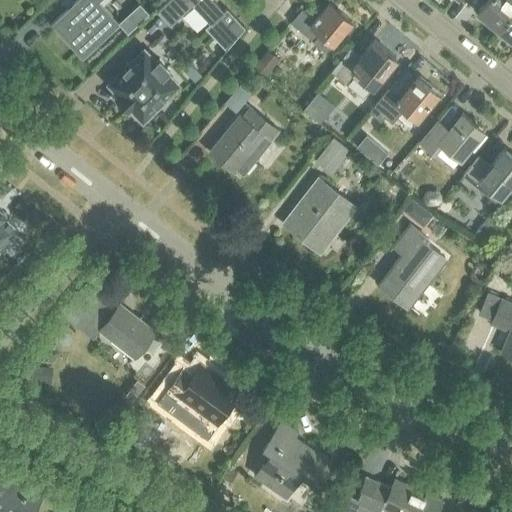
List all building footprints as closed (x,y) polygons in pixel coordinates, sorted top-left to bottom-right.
[(96,45),(94,43),(117,22),(96,0),(76,0),(50,23),(82,57),(96,45)] [(133,29),(147,5),(137,0),(135,0),(122,23),(133,29)] [(225,12),(224,11),(213,0),(167,0),(156,11),(157,12),(159,11),(170,23),(192,2),(212,23),(223,12),(224,13),(225,12)] [(511,0),(484,0),(477,10),(498,26),(511,8),(511,0)] [(334,42),(335,43),(353,20),(329,1),(315,17),(303,8),(292,22),(327,50),(334,42)] [(511,37),(511,8),(498,26),(511,37)] [(238,35),(245,26),(235,16),(235,17),(227,24),(237,35),(238,35)] [(370,88),(371,88),(396,56),(375,39),(362,55),(351,46),(332,70),(348,82),(350,79),(367,93),(370,88)] [(144,49),(109,83),(120,94),(117,98),(128,109),(129,108),(143,122),(166,99),(164,97),(177,84),(166,72),(170,68),(159,58),(156,61),(144,49)] [(279,59),(267,49),(254,64),(266,74),(279,59)] [(391,121),(404,106),(417,117),(438,92),(418,75),(400,97),(390,89),(371,111),(381,120),(385,116),(391,121)] [(238,109),(256,88),(244,78),(226,99),(238,109)] [(318,91),(305,107),(321,121),(335,104),(318,91)] [(241,113),(211,149),(235,169),(236,167),(241,172),(269,138),(278,128),(251,106),(243,115),(241,113)] [(439,120),(422,140),(448,161),(451,163),(453,163),(456,162),(457,162),(483,128),(462,111),(449,128),(439,120)] [(366,134),(356,146),(377,164),(387,152),(366,134)] [(349,149),(333,137),(315,160),(331,172),(349,149)] [(478,156),(464,174),(495,200),(511,179),(511,151),(504,145),(489,164),(478,156)] [(329,228),(334,232),(356,204),(318,175),(307,189),(308,191),(308,199),(298,200),(294,205),(298,208),(286,223),(315,246),(329,228)] [(426,192),(423,195),(423,201),(426,203),(439,202),(442,199),(441,194),(438,191),(426,192)] [(433,214),(412,197),(402,209),(423,226),(433,214)] [(0,246),(19,227),(9,217),(7,215),(2,211),(3,210),(0,207),(0,246)] [(485,220),(475,232),(482,238),(492,226),(485,220)] [(383,283),(408,302),(444,255),(421,237),(424,233),(410,222),(393,244),(402,251),(393,262),(396,265),(383,283)] [(511,268),(511,266),(504,262),(499,271),(508,276),(511,268)] [(98,290),(74,321),(93,336),(100,326),(136,353),(155,328),(138,316),(137,317),(118,302),(116,304),(98,290)] [(511,355),(511,302),(501,298),(491,321),(509,329),(500,350),(511,355)] [(182,367),(165,390),(189,407),(213,425),(217,419),(236,393),(212,376),(214,372),(201,362),(192,374),(182,367)] [(32,364),(30,380),(50,381),(52,365),(32,364)] [(299,428),(283,416),(262,446),(269,451),(254,471),(286,493),(301,471),(318,483),(334,460),(295,433),(299,428)] [(0,511),(28,511),(37,494),(36,494),(42,481),(28,474),(26,476),(0,463),(0,511)] [(230,467),(224,476),(231,480),(237,471),(230,467)] [(382,510),(384,506),(397,511),(435,511),(441,499),(394,477),(390,486),(367,475),(356,498),(382,510)]
